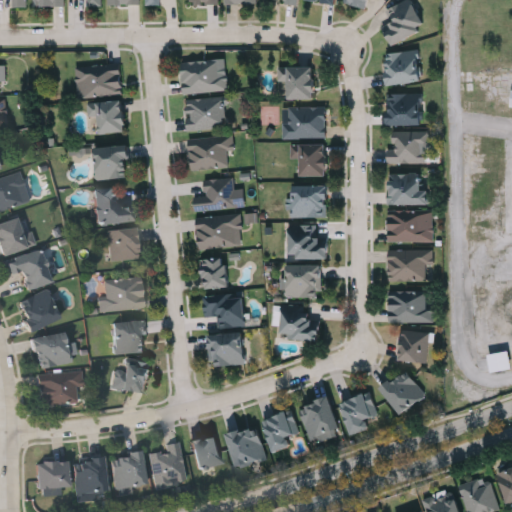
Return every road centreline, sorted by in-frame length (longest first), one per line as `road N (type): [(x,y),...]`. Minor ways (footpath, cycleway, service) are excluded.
road 1 (residential): [(189,407),(155,38)]
road 2 (residential): [(12,432),(189,407),(338,367),(358,351)]
road 3 (residential): [(346,55),(328,45),(155,38),(0,44)]
road 4 (secondary): [(511,407),(196,511)]
road 5 (residential): [(358,351),(367,311),(361,88),(346,55)]
road 6 (secondary): [(291,511),(511,436)]
road 7 (residential): [(0,334),(11,385),(10,511)]
